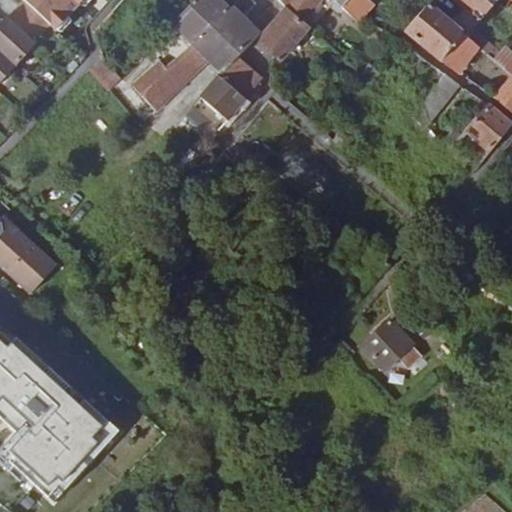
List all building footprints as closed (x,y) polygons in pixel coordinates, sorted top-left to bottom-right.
[(22,0),(25,3),(48,24),(56,31),(84,0),(22,0)] [(244,19),(256,5),(251,0),(235,0),(229,8),(220,0),(193,0),(193,1),(170,24),(192,45),(193,46),(208,61),(246,20),(244,19)] [(277,0),(286,8),(287,8),(294,0),(277,0)] [(369,0),(294,0),(287,8),(306,24),(322,0),(333,0),(334,0),(358,24),(376,5),(369,0)] [(312,30),(334,0),(333,0),(322,0),(306,24),(309,27),(312,30)] [(480,20),(498,0),(456,0),(466,8),(480,20)] [(48,24),(25,3),(9,21),(33,42),(48,24)] [(451,24),(427,6),(405,31),(442,61),(462,34),(451,24)] [(287,8),(286,8),(263,34),(260,43),(280,61),(309,27),(306,24),(287,8)] [(480,20),(466,8),(451,24),(462,34),(465,36),(480,20)] [(9,21),(6,18),(0,24),(0,52),(16,66),(36,45),(33,42),(9,21)] [(236,58),(260,33),(246,20),(208,61),(220,74),(236,58)] [(459,74),(479,47),(465,36),(462,34),(442,61),(459,74)] [(156,111),(208,61),(193,46),(160,74),(155,66),(133,84),(156,111)] [(507,75),(511,71),(511,52),(507,47),(493,59),(507,75)] [(0,83),(16,66),(0,52),(0,83)] [(120,79),(102,58),(91,69),(109,91),(120,79)] [(246,98),(262,79),(236,58),(220,74),(200,96),(204,100),(228,122),(246,98)] [(372,83),(379,72),(370,64),(363,74),(365,76),(372,83)] [(428,128),(460,86),(446,75),(413,117),(428,128)] [(511,75),(494,98),(511,112),(511,75)] [(361,99),(372,83),(365,76),(354,91),(361,99)] [(202,113),(204,100),(200,96),(184,115),(193,123),(202,113)] [(479,98),(465,114),(474,120),(488,104),(479,98)] [(465,131),(451,146),(451,147),(477,169),(478,168),(511,126),(511,123),(488,104),(474,120),(465,131)] [(451,146),(461,135),(454,130),(444,142),(451,147),(451,146)] [(511,162),(511,161),(511,139),(502,152),(511,162)] [(235,162),(224,153),(210,169),(230,186),(249,162),(240,155),(235,162)] [(165,181),(145,159),(131,172),(151,194),(165,181)] [(49,260),(2,217),(0,219),(0,265),(24,288),(49,260)] [(375,252),(349,232),(326,258),(343,272),(360,253),(382,273),(390,264),(375,253),(375,252)] [(438,280),(414,255),(389,284),(398,293),(411,280),(425,294),(438,280)] [(30,294),(56,266),(49,260),(24,288),(30,294)] [(442,314),(455,300),(444,289),(431,302),(442,314)] [(421,355),(389,320),(361,347),(383,370),(397,357),(407,368),(421,355)] [(439,339),(427,327),(417,336),(428,348),(439,339)] [(182,343),(165,328),(148,345),(166,360),(182,343)] [(119,431),(0,330),(0,418),(15,432),(0,451),(0,457),(54,508),(119,431)] [(437,366),(451,353),(439,339),(428,348),(425,351),(437,366)]
